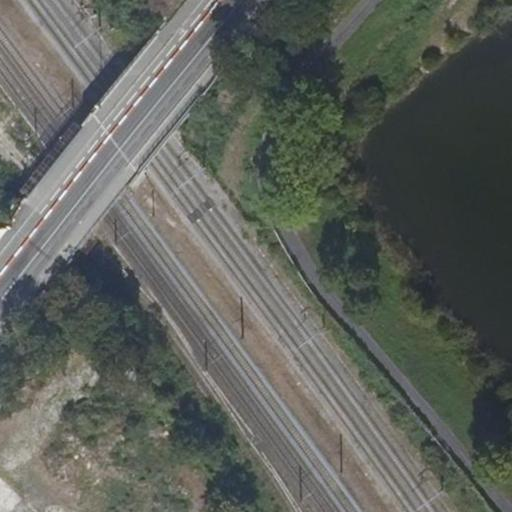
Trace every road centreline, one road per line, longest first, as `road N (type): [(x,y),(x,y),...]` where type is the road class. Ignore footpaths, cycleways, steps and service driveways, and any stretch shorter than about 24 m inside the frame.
road 1 (track): [(290,511),(194,367),(0,138)]
road 2 (secondary): [(0,291),(239,0)]
road 3 (secondary): [(210,0),(32,214),(0,265)]
